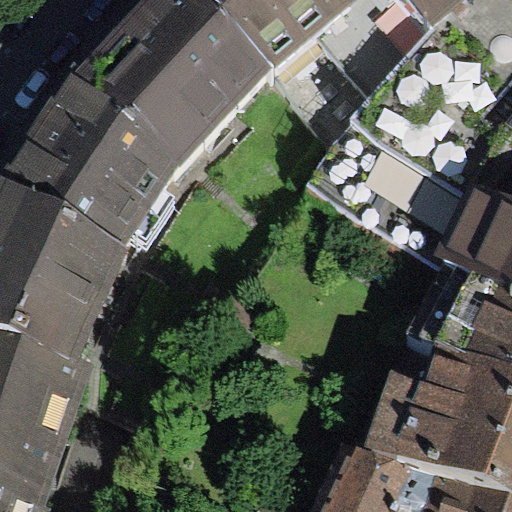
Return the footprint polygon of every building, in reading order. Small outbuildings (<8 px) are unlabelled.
[(157,0),(101,64),(206,149),(259,99),(363,0),(157,0)] [(393,0),(432,49),(484,0),(393,0)] [(475,214),(492,180),(511,190),(511,120),(432,49),(350,138),(475,214)] [(101,64),(0,197),(125,266),(206,149),(101,64)] [(444,270),(440,277),(446,282),(511,316),(511,190),(492,180),(475,214),(350,138),(308,201),(444,270)] [(0,511),(51,511),(94,375),(83,372),(129,268),(125,266),(0,197),(0,511)] [(511,316),(446,282),(411,349),(435,367),(511,394),(511,316)] [(394,391),(368,465),(502,511),(511,511),(511,394),(435,367),(422,401),(394,391)] [(502,511),(368,465),(354,460),(331,511),(502,511)]
